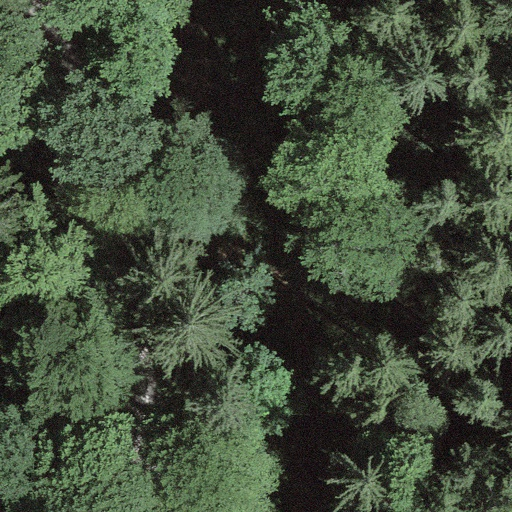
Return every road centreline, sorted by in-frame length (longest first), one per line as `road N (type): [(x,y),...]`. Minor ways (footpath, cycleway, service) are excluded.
road 1 (track): [(196,511),(37,0)]
road 2 (track): [(278,0),(267,175)]
